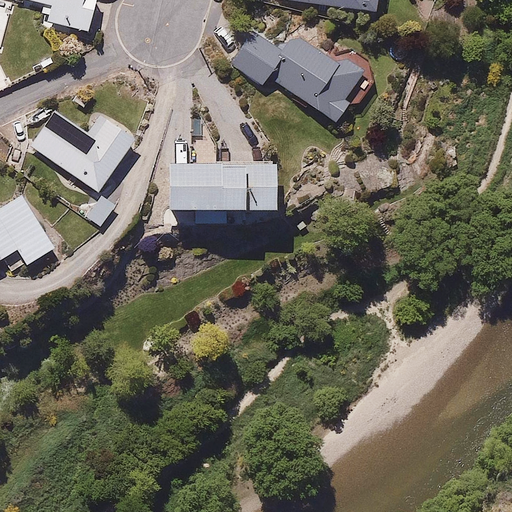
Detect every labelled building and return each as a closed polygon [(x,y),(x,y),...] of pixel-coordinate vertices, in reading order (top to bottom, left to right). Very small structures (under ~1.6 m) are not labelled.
[(51,0),(53,0),(47,23),(88,32),(95,0),(51,0)] [(256,27),(232,59),(264,83),(269,75),(333,123),(350,100),(344,96),(363,71),(331,48),(323,58),(295,36),(285,49),(256,27)] [(55,108),(34,142),(103,185),(134,134),(101,113),(90,130),(55,108)] [(167,159),(168,201),(278,200),(278,158),(167,159)] [(55,237),(20,184),(0,197),(0,257),(22,243),(29,255),(55,237)] [(117,201),(101,190),(90,206),(106,217),(117,201)]
